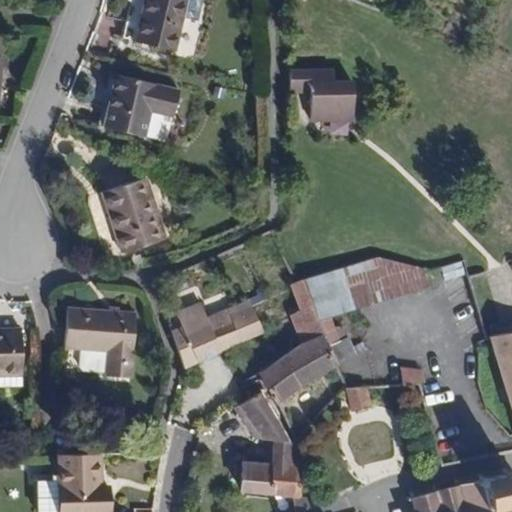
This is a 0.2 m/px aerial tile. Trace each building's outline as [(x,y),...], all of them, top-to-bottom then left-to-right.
[(184,0),(145,0),(134,39),(171,50),(184,0)] [(330,63),(286,63),(286,83),(306,83),(306,112),(350,112),(349,75),(330,75),(330,63)] [(154,79),(116,72),(104,122),(142,132),(148,106),(172,112),(178,87),(154,81),(154,79)] [(145,177),(102,189),(118,247),(161,235),(145,177)] [(395,252),(305,279),(315,325),(330,317),(408,293),(395,252)] [(428,286),(424,268),(395,252),(408,293),(428,286)] [(446,279),(466,274),(463,261),(442,266),(446,279)] [(315,325),(305,279),(291,285),(303,312),(293,316),(304,342),(319,334),(315,325)] [(208,311),(171,329),(183,369),(267,330),(252,300),(250,296),(211,314),(208,311)] [(134,315),(66,306),(61,344),(77,347),(76,362),(80,367),(103,371),(103,374),(127,377),(134,315)] [(330,317),(315,325),(319,334),(339,363),(342,362),(358,352),(351,339),(341,342),(330,317)] [(0,329),(0,372),(23,372),(22,329),(0,329)] [(511,403),(511,331),(493,335),(511,403)] [(319,334),(304,342),(280,358),(255,377),(262,388),(274,406),(339,363),(319,334)] [(23,372),(0,372),(0,384),(23,384),(23,372)] [(369,407),(364,390),(344,390),(351,411),(369,407)] [(389,421),(393,450),(404,448),(400,419),(389,421)] [(293,447),(292,446),(271,442),(265,466),(243,463),(238,490),(289,501),(292,511),(302,511),(308,510),(305,499),(299,495),(293,447)] [(96,485),(96,455),(56,455),(56,481),(36,480),(36,511),(106,511),(107,485),(96,485)] [(502,476),(409,498),(411,511),(511,511),(511,492),(511,493),(502,476)]
